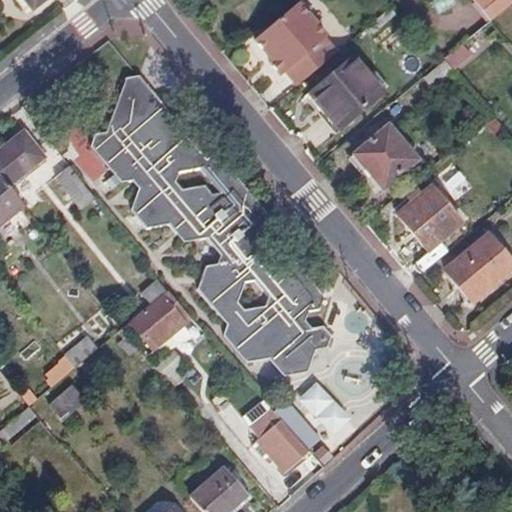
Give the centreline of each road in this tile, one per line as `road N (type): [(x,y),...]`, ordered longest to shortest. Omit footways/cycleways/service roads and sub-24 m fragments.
road 1 (residential): [(461,373),(147,0)]
road 2 (residential): [(303,511),(461,373)]
road 3 (residential): [(115,0),(0,92)]
